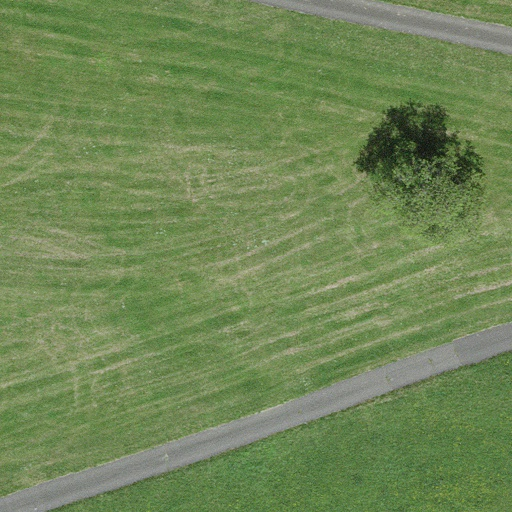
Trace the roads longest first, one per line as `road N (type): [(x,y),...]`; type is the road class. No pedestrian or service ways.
road 1 (track): [(0,509),(273,420),(431,355),(511,336)]
road 2 (unclassified): [(321,0),(511,41)]
